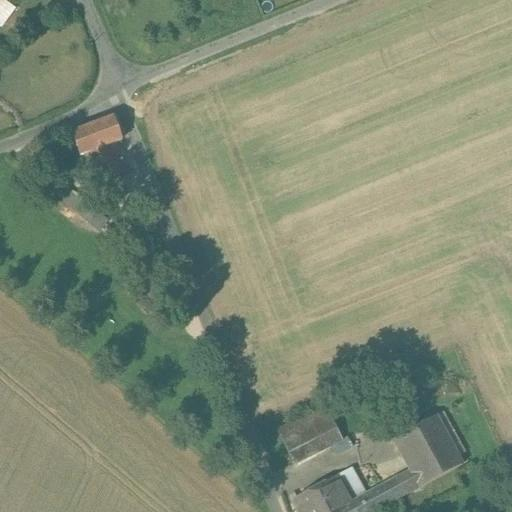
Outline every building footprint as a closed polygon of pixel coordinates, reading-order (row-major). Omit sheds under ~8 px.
[(0,0),(0,26),(2,28),(16,9),(2,0),(0,0)] [(84,157),(116,142),(120,141),(111,119),(71,136),(79,159),(84,157)] [(116,142),(84,157),(96,185),(128,172),(116,142)] [(81,207),(66,195),(61,202),(75,214),(81,207)] [(107,222),(85,203),(81,207),(75,214),(98,233),(107,222)] [(341,439),(324,407),(268,438),(285,471),(330,445),(341,439)] [(441,413),(433,417),(456,458),(464,454),(441,413)] [(433,417),(395,439),(411,470),(420,487),(460,465),(456,458),(433,417)] [(341,439),(330,445),(337,457),(354,448),(347,436),(341,439)] [(353,469),(336,478),(350,504),(368,494),(353,469)] [(368,494),(350,504),(355,511),(375,511),(420,487),(411,470),(368,494)] [(336,478),(292,502),(297,511),(355,511),(350,504),(336,478)]
